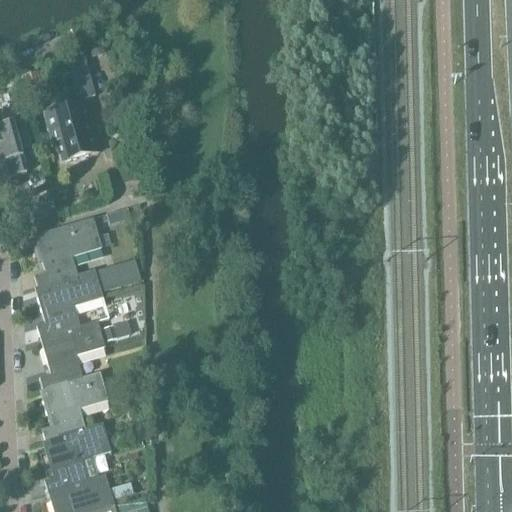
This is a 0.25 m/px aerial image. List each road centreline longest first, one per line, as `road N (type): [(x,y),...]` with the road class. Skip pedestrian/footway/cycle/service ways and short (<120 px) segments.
road 1 (primary): [(478,0),(488,510)]
road 2 (residential): [(14,511),(21,441),(14,303),(0,243)]
